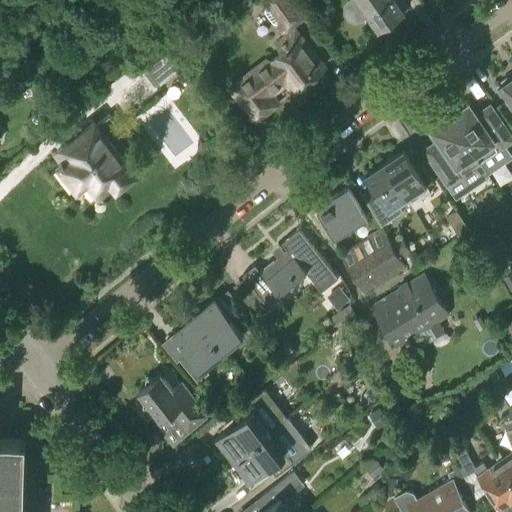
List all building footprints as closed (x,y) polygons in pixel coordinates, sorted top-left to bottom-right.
[(289,24),(303,14),(292,0),(261,0),(261,1),(265,6),(264,12),(272,23),(278,23),(286,34),(276,42),(283,51),(234,89),(256,117),(274,104),(266,93),(284,79),(292,90),(321,69),(303,45),(305,43),(294,28),(292,29),(289,24)] [(349,0),(348,1),(344,7),(344,13),(348,19),(355,21),(361,19),(368,14),(378,28),(407,7),(401,0),(349,0)] [(153,82),(164,73),(181,59),(164,38),(136,61),(153,82)] [(501,84),(498,86),(511,106),(511,76),(509,78),(506,76),(500,81),(501,84)] [(456,107),(447,114),(479,161),(496,149),(492,143),(497,140),(501,146),(511,139),(489,106),(479,113),(480,115),(475,118),(467,106),(459,111),(456,107)] [(43,107),(33,115),(31,117),(44,134),(56,123),(43,107)] [(479,161),(447,114),(437,120),(440,124),(432,130),(440,142),(435,145),(434,143),(424,150),(446,183),(456,176),(452,170),(457,167),(461,173),(479,161)] [(94,124),(56,154),(60,160),(57,162),(61,167),(60,168),(77,189),(87,180),(99,195),(113,185),(116,188),(134,174),(103,135),(116,124),(109,115),(95,125),(94,124)] [(403,149),(384,162),(407,198),(414,208),(423,202),(421,198),(431,192),(403,149)] [(407,198),(384,162),(364,174),(376,193),(365,201),(381,224),(403,210),(398,203),(407,198)] [(316,210),(333,238),(367,217),(347,186),(326,199),(330,204),(327,206),(326,205),(325,204),(322,203),(319,203),(318,204),(317,206),(316,207),(316,210)] [(466,226),(456,211),(447,217),(457,233),(466,226)] [(340,253),(364,292),(406,267),(402,260),(407,257),(412,267),(418,264),(400,233),(390,239),(382,226),(340,253)] [(305,271),(321,290),(338,276),(322,257),(298,228),(281,242),(286,248),(259,270),(254,264),(242,274),(258,294),(247,303),(262,321),(273,311),(266,304),(305,271)] [(468,229),(456,237),(466,252),(478,244),(468,229)] [(490,255),(498,266),(506,261),(510,258),(502,247),(490,255)] [(476,252),(456,263),(468,285),(488,273),(476,252)] [(445,333),(438,321),(449,314),(423,272),(371,305),(397,346),(417,334),(423,345),(445,333)] [(511,272),(502,278),(501,279),(510,293),(511,291),(511,272)] [(348,300),(337,288),(325,298),(336,311),(348,300)] [(193,314),(222,350),(241,334),(246,340),(257,330),(239,308),(229,316),(214,297),(193,314)] [(350,304),(330,316),(338,330),(344,341),(366,328),(358,317),(359,316),(350,304)] [(222,350),(193,314),(173,332),(188,349),(178,357),(197,380),(208,371),(204,365),(222,350)] [(338,330),(330,316),(321,321),(329,334),(338,330)] [(297,358),(286,344),(278,350),(290,365),(297,358)] [(173,388),(160,372),(154,377),(145,376),(145,385),(138,390),(143,396),(143,405),(151,405),(160,417),(156,420),(173,441),(208,413),(182,381),(173,388)] [(232,457),(268,429),(253,410),(260,406),(250,394),(227,412),(235,422),(215,437),(232,457)] [(501,412),(508,407),(503,400),(496,405),(501,412)] [(368,413),(377,427),(386,422),(378,408),(368,413)] [(509,454),(500,460),(511,477),(511,414),(503,420),(511,433),(511,439),(504,445),(509,454)] [(280,419),(268,429),(232,457),(248,479),(268,464),(275,474),(308,448),(299,436),(296,439),(280,419)] [(0,511),(18,511),(21,439),(0,438),(0,511)] [(393,451),(404,453),(406,441),(395,439),(393,451)] [(511,477),(500,460),(487,469),(482,461),(475,466),(462,442),(450,448),(459,466),(464,476),(474,470),(499,506),(511,498),(511,477)] [(375,458),(367,465),(374,475),(383,468),(375,458)] [(384,498),(383,505),(391,508),(391,509),(399,504),(404,511),(470,511),(460,493),(471,487),(464,476),(459,466),(448,472),(451,479),(417,498),(413,491),(405,488),(393,495),(392,493),(384,498)] [(291,511),(282,500),(304,483),(293,469),(252,501),(260,511),(258,511),(291,511)]
